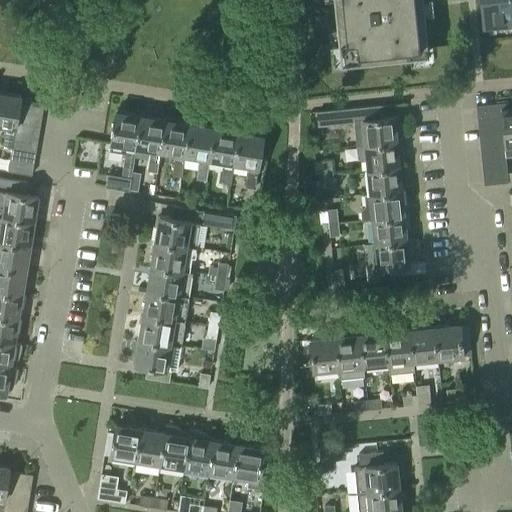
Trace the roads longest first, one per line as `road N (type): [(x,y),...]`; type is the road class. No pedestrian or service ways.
road 1 (residential): [(37,421),(74,192),(52,157),(58,118)]
road 2 (residential): [(498,395),(488,285),(455,191),(445,91)]
road 3 (residential): [(469,511),(465,477),(498,395)]
